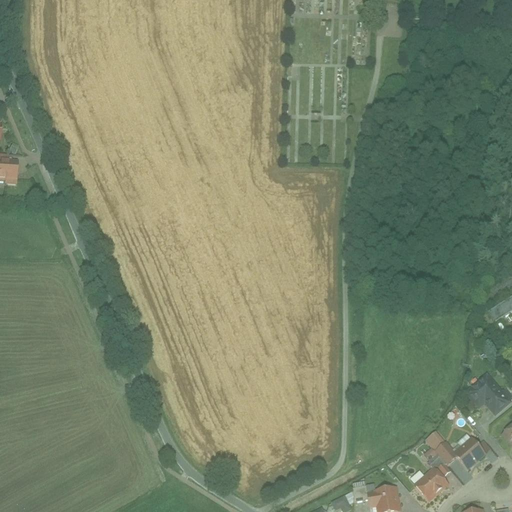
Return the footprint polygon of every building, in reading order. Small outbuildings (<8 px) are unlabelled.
[(0,187),(13,188),(13,162),(0,161),(0,187)] [(511,297),(481,316),(488,328),(511,313),(511,297)] [(508,408),(487,382),(465,400),(475,412),(480,408),(491,421),(508,408)] [(511,422),(500,432),(511,446),(511,422)] [(415,481),(428,498),(448,482),(443,475),(451,469),(446,462),(458,453),(469,467),(486,455),(469,433),(450,447),(443,438),(423,454),(433,467),(415,481)] [(376,511),(379,511),(400,508),(395,484),(365,490),(364,485),(352,487),(356,507),(374,503),(376,511)]
